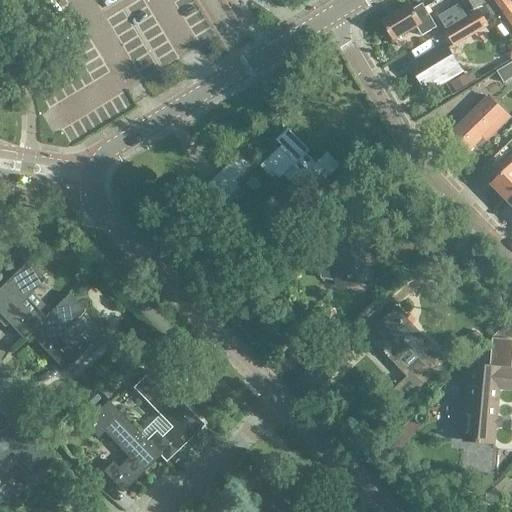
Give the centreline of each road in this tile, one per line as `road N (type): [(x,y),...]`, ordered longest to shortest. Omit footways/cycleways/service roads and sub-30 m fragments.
road 1 (residential): [(329,18),(417,161),(511,260)]
road 2 (residential): [(285,402),(103,215),(91,188)]
road 3 (tertiary): [(93,169),(108,152),(329,18)]
road 4 (residential): [(168,511),(285,402)]
road 5 (residential): [(389,511),(285,402)]
